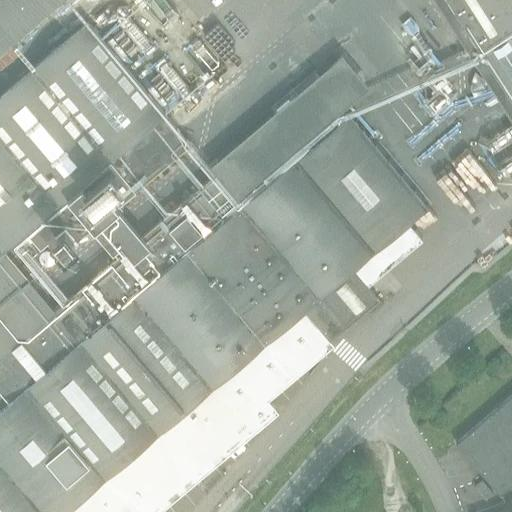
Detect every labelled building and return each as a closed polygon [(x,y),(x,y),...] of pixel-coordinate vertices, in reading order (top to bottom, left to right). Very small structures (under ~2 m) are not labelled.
[(0,0),(0,51),(60,0),(0,0)] [(511,0),(448,0),(511,99),(511,0)] [(85,20),(0,92),(0,511),(147,511),(218,452),(219,454),(272,410),(261,397),(379,298),(377,295),(353,267),(408,221),(426,205),(347,111),(329,127),(293,158),(240,203),(234,196),(235,195),(236,196),(341,107),(314,75),(208,164),(216,173),(215,173),(143,234),(117,204),(189,143),(85,20)] [(511,511),(511,394),(457,441),(501,492),(511,483),(511,511)] [(482,480),(474,487),(484,499),(492,492),(482,480)]
